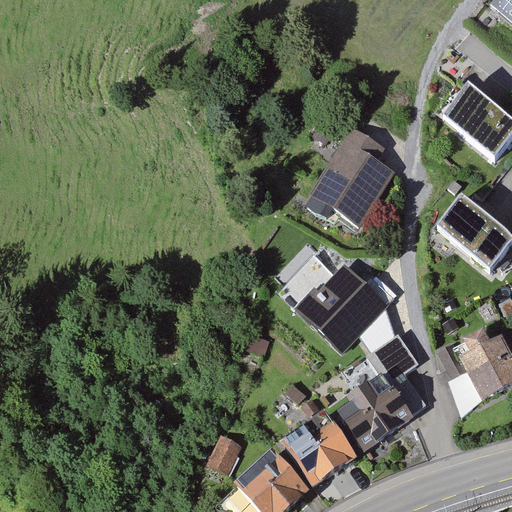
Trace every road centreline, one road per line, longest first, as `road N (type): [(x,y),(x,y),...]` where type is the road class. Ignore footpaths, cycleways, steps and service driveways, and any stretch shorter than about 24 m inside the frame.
road 1 (residential): [(454,484),(411,279),(411,167)]
road 2 (track): [(474,0),(430,63),(411,167)]
